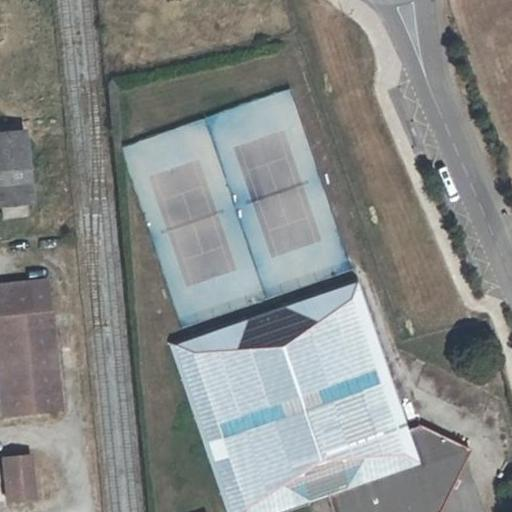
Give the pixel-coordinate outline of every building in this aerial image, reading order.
[(350,29),(282,55),(358,253),(426,226),(350,29)] [(0,133),(0,206),(33,203),(25,131),(0,133)] [(62,406),(50,275),(0,279),(0,378),(3,412),(62,406)] [(359,285),(283,310),(284,315),(248,327),(246,323),(173,347),(209,456),(228,511),(299,511),(329,503),(331,511),(443,511),(472,456),(420,431),(410,434),(359,285)] [(283,310),(246,323),(248,327),(284,315),(283,310)] [(36,501),(32,458),(7,460),(11,503),(36,501)]
